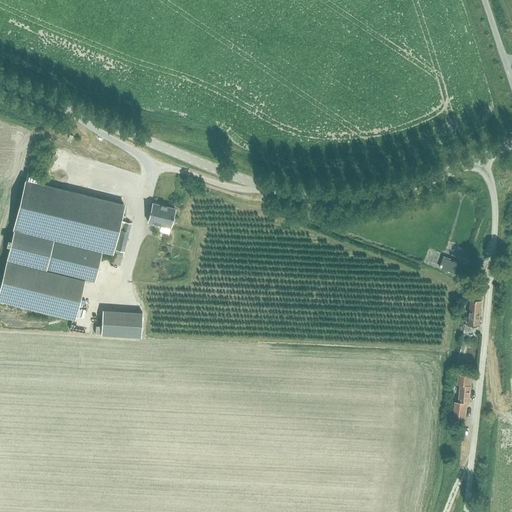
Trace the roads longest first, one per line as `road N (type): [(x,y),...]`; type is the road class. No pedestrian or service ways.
road 1 (tertiary): [(479,157),(355,192),(277,188),(0,82)]
road 2 (unclassified): [(467,511),(494,216),(479,157)]
